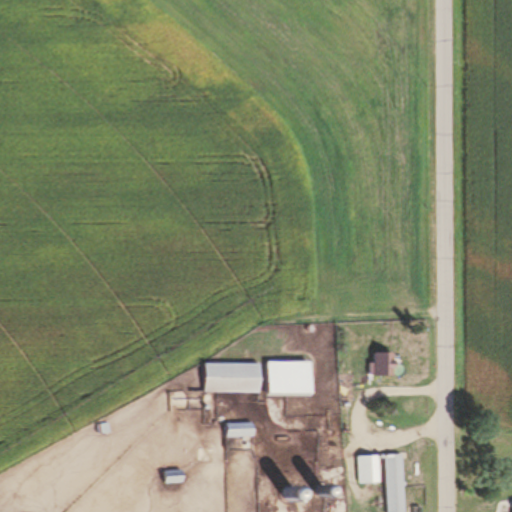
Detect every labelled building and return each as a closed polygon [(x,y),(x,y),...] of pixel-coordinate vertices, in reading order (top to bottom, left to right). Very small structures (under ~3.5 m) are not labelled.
[(392,354),(392,377),(372,377),(372,376),(368,375),(368,364),(373,364),(373,354),(392,354)] [(309,363),(308,397),(266,397),(266,363),(309,363)] [(258,365),(258,393),(202,393),(203,364),(258,365)] [(109,433),(98,435),(97,425),(108,424),(109,433)] [(252,437),(225,438),(225,425),(251,424),(252,437)] [(402,483),(404,483),(404,487),(402,487),(402,511),(385,511),(383,456),(400,455),(402,483)] [(379,483),(358,484),(356,457),(377,456),(379,483)] [(182,483),(164,484),(163,472),(181,470),(182,483)] [(321,486),(322,486),(323,487),(324,488),(325,489),(325,490),(326,491),(326,492),(325,494),(325,495),(324,496),(323,496),(322,497),(320,497),(319,497),(318,497),(317,496),(316,495),(315,494),(315,493),(314,492),(315,491),(315,490),(315,488),(316,488),(317,487),(318,486),(320,486),(321,486)] [(290,487),(292,488),(293,488),(294,489),(295,490),(295,491),(296,493),(296,494),(296,495),(296,497),(295,498),(294,499),(293,500),(292,501),(291,501),(289,501),(288,501),(287,501),(286,500),(285,499),(284,498),(283,497),(282,496),(282,495),(282,493),(283,492),(283,491),(284,490),(285,489),(286,488),(287,487),(289,487),(290,487)]
